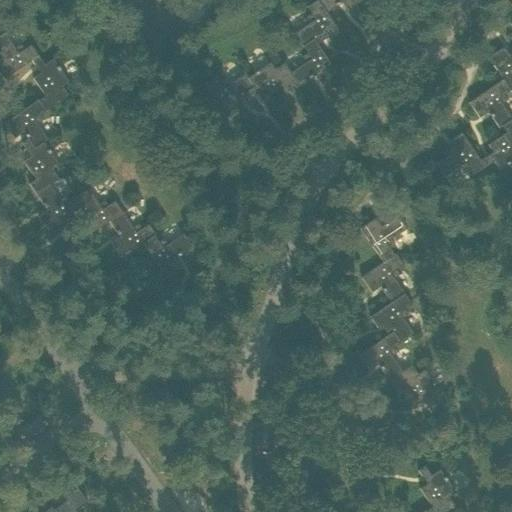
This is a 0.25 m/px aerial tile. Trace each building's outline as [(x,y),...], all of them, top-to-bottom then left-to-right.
[(292,35),(301,48),(323,33),(327,38),(329,42),(341,34),(326,13),(318,0),(305,9),(313,21),(292,35)] [(318,0),(326,13),(342,3),(348,11),(364,1),(363,0),(318,0)] [(0,74),(3,80),(31,61),(38,57),(30,45),(18,54),(4,33),(0,35),(0,56),(1,58),(0,59),(0,74)] [(309,61),(291,73),(300,86),(315,76),(321,84),(337,74),(317,45),(327,38),(323,33),(301,48),(309,61)] [(487,58),(502,80),(510,92),(511,90),(511,54),(509,56),(503,47),(487,58)] [(44,96),(36,101),(44,113),(69,97),(62,87),(67,84),(52,60),(44,65),(38,57),(31,61),(39,73),(32,78),(44,96)] [(264,67),(247,79),(253,88),(244,94),(248,101),(261,92),(266,99),(284,87),(289,93),(300,86),(291,73),(289,74),(282,64),(269,73),(264,67)] [(253,88),(247,79),(244,75),(223,89),(215,76),(205,84),(228,118),(243,107),(237,99),(244,94),(253,88)] [(499,129),(501,127),(511,121),(497,100),(510,92),(502,80),(468,103),(479,118),(488,113),(499,129)] [(23,133),(27,139),(36,154),(46,147),(50,145),(34,120),(44,113),(36,101),(4,123),(14,139),(23,133)] [(492,153),(480,161),(485,169),(494,163),(499,171),(511,162),(511,122),(511,121),(501,127),(505,133),(487,145),(492,153)] [(485,169),(480,161),(461,133),(450,141),(452,145),(442,152),(445,157),(435,164),(443,177),(464,163),(473,176),(485,169)] [(35,195),(49,186),(58,180),(52,171),(59,167),(46,147),(36,154),(27,139),(21,143),(30,157),(22,162),(35,180),(28,184),(35,195)] [(48,232),(77,212),(82,209),(74,198),(62,206),(49,186),(35,195),(46,210),(37,216),(48,232)] [(87,236),(108,222),(122,213),(114,202),(101,210),(87,189),(74,198),(82,209),(77,212),(83,222),(80,225),(87,236)] [(121,259),(143,244),(155,236),(147,225),(135,233),(122,213),(108,222),(119,238),(110,243),(121,259)] [(359,229),(382,263),(392,256),(386,246),(408,231),(398,216),(381,227),(376,218),(359,229)] [(155,236),(143,244),(165,278),(181,267),(176,259),(192,248),(183,234),(163,248),(155,236)] [(380,287),(390,303),(404,294),(390,274),(400,268),(392,256),(382,263),(360,277),(371,293),(380,287)] [(381,326),(387,335),(394,331),(402,342),(412,335),(398,314),(411,306),(404,294),(390,303),(369,317),(377,328),(381,326)] [(377,365),(388,381),(401,372),(387,351),(402,342),(394,331),(387,335),(358,355),(369,371),(377,365)] [(401,372),(388,381),(395,391),(401,387),(414,406),(421,402),(426,409),(433,405),(430,399),(439,394),(424,370),(417,375),(411,366),(401,372)] [(431,506),(423,511),(447,511),(453,508),(447,499),(455,494),(439,470),(429,476),(423,467),(417,470),(426,484),(419,489),(431,506)] [(44,511),(75,511),(87,503),(77,488),(64,498),(68,503),(56,511),(53,511),(51,508),(44,511)]
